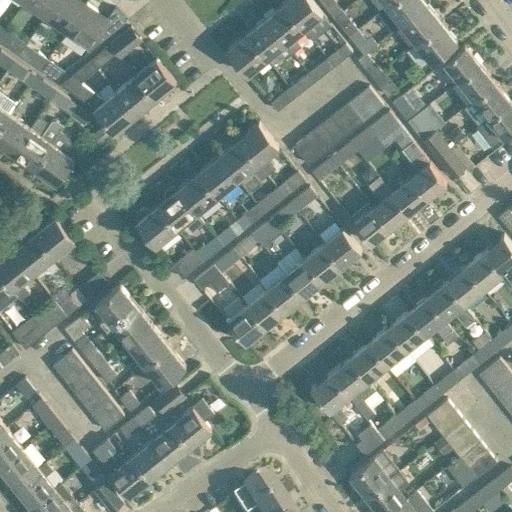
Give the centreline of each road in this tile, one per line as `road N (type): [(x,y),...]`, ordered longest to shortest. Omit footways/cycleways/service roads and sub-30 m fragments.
road 1 (residential): [(247,384),(511,178)]
road 2 (residential): [(247,384),(166,295),(80,180)]
road 3 (residential): [(273,120),(246,109),(149,0)]
road 4 (residential): [(162,511),(280,431)]
